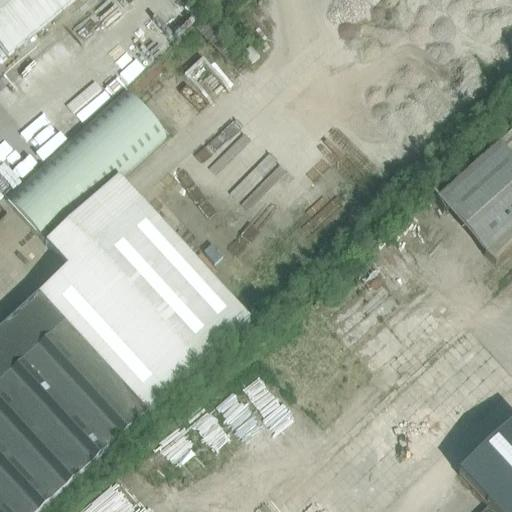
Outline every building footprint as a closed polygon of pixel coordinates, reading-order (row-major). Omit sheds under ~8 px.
[(76,0),(0,0),(0,48),(8,58),(76,0)] [(65,39),(13,86),(24,97),(76,51),(65,39)] [(259,59),(250,49),(242,55),(251,66),(259,59)] [(68,269),(39,296),(0,331),(0,511),(41,511),(148,416),(249,323),(119,182),(167,138),(124,92),(6,201),(68,269)] [(490,263),(511,243),(511,166),(496,148),(435,203),(490,263)] [(511,511),(511,427),(458,478),(488,510),(486,511),(511,511)]
